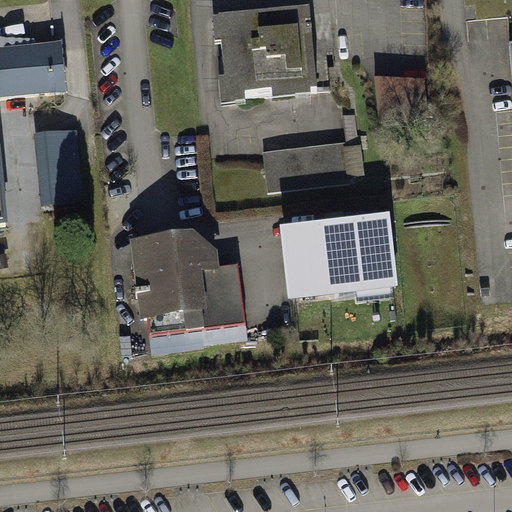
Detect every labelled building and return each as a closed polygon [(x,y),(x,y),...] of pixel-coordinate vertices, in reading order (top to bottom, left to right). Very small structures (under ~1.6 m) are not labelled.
[(317,30),(221,37),(228,132),(324,125),(317,30)] [(0,165),(14,164),(8,106),(82,98),(76,50),(0,58),(0,165)] [(419,81),(365,84),(367,122),(421,119),(419,81)] [(80,145),(37,148),(42,228),(86,225),(80,145)] [(350,155),(267,161),(270,204),(353,198),(350,155)] [(390,222),(281,237),(290,305),(400,291),(390,222)] [(211,352),(252,347),(244,281),(232,282),(206,252),(134,263),(143,343),(209,335),(211,352)]
